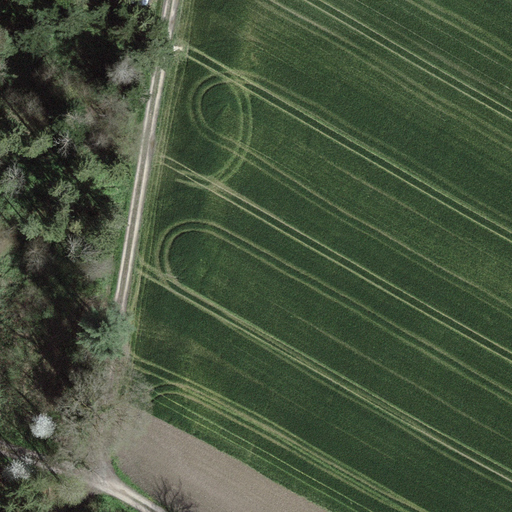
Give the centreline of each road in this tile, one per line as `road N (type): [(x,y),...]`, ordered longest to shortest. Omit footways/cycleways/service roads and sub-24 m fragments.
road 1 (track): [(167,0),(98,421),(117,491)]
road 2 (track): [(0,446),(117,491)]
